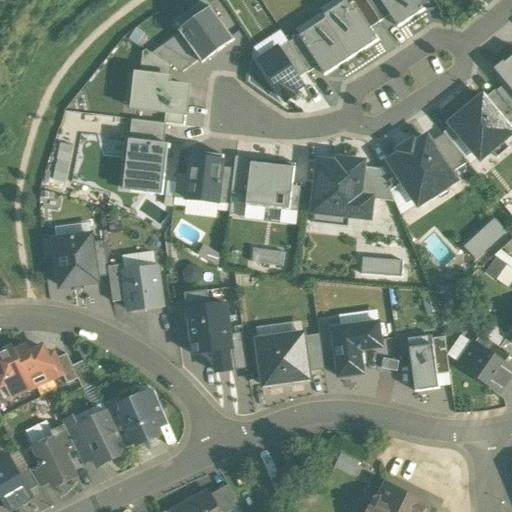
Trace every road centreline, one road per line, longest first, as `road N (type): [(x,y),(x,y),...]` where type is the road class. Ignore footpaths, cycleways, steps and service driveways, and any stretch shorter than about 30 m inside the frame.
road 1 (residential): [(224,447),(191,393),(107,332),(0,315)]
road 2 (residential): [(224,447),(301,418),(329,416),(480,439)]
road 3 (residential): [(339,123),(371,130),(455,78),(466,42)]
road 4 (residential): [(466,42),(435,40),(353,91),(339,123)]
road 5 (residential): [(75,511),(224,447)]
